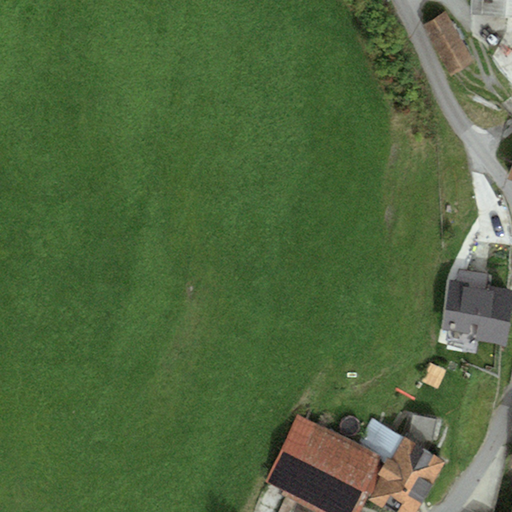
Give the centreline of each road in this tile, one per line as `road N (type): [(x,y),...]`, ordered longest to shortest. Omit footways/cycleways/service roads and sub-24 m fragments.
road 1 (unclassified): [(400,0),(511,198)]
road 2 (residential): [(511,401),(471,478),(442,511)]
